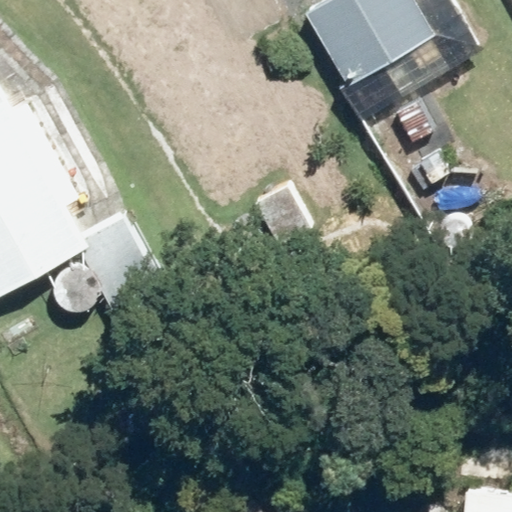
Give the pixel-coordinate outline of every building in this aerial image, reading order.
[(454,0),(325,0),(312,8),(350,78),(362,71),(366,75),(439,34),(436,30),(462,14),(454,0)] [(0,294),(83,248),(124,321),(175,293),(129,212),(89,236),(71,203),(86,195),(28,93),(15,101),(0,76),(0,75),(0,294)] [(511,154),(484,168),(497,197),(511,189),(511,154)] [(316,228),(290,186),(264,202),(291,244),(316,228)] [(511,511),(511,491),(468,489),(466,511),(511,511)] [(264,511),(255,500),(241,511),(264,511)]
